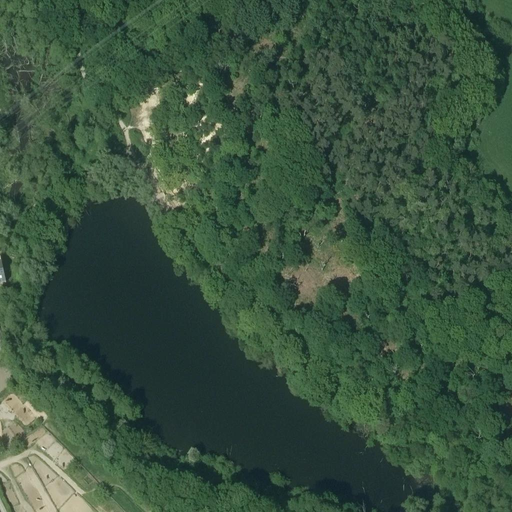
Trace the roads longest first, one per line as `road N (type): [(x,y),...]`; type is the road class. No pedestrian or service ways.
road 1 (track): [(511,488),(351,392),(165,205),(132,151)]
road 2 (track): [(453,147),(498,87),(483,40),(455,0)]
road 3 (track): [(117,126),(84,88),(76,49),(38,0)]
